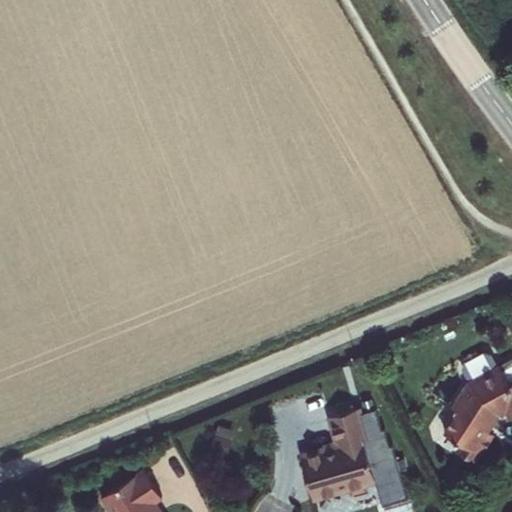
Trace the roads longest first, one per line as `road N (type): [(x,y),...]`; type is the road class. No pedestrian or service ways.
road 1 (unclassified): [(0,475),(511,268)]
road 2 (secondary): [(424,0),(511,124)]
